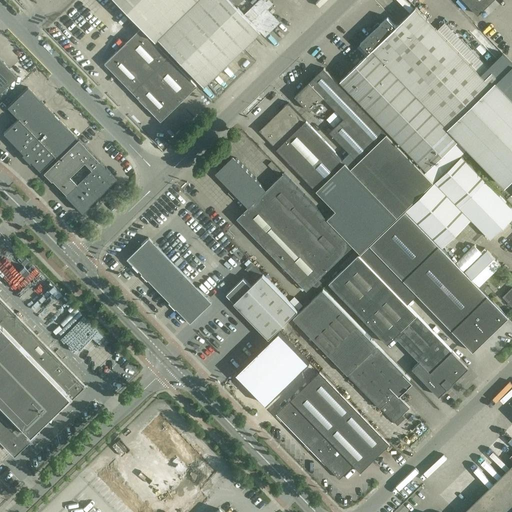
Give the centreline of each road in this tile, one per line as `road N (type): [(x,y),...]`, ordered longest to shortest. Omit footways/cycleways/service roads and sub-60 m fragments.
road 1 (residential): [(160,182),(348,0)]
road 2 (unclassified): [(160,182),(0,15)]
road 3 (unclassified): [(15,511),(169,363)]
road 4 (tertiary): [(313,511),(169,363)]
road 5 (unclassified): [(363,511),(511,368)]
road 6 (tertiary): [(169,363),(72,262)]
